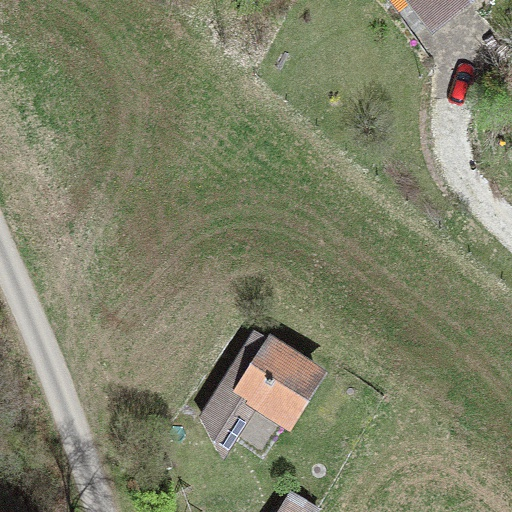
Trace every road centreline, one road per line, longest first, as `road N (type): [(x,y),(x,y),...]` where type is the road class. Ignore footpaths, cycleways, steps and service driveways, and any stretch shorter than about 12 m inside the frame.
road 1 (unclassified): [(101,511),(0,278)]
road 2 (track): [(455,88),(456,173),(511,229)]
